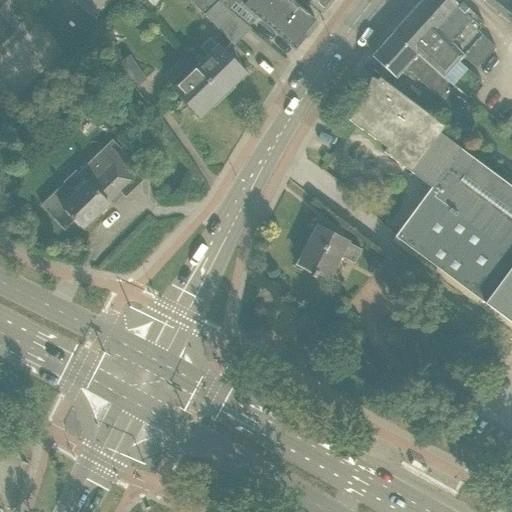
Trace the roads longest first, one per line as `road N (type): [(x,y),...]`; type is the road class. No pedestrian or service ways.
road 1 (residential): [(153,359),(277,135),(372,0)]
road 2 (secondary): [(428,511),(153,359)]
road 3 (secondary): [(131,401),(325,511)]
road 4 (secondary): [(153,359),(0,280)]
road 5 (secondary): [(0,331),(131,401)]
road 6 (tertiary): [(81,511),(131,401)]
